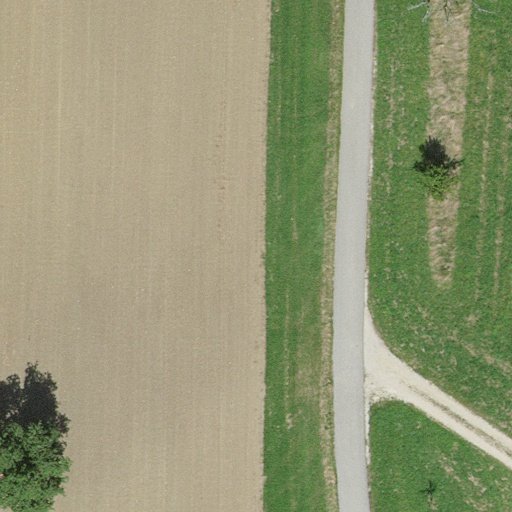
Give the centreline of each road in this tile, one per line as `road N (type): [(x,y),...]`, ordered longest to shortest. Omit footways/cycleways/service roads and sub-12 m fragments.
road 1 (track): [(365,0),(355,333),(368,511)]
road 2 (track): [(355,333),(511,438)]
